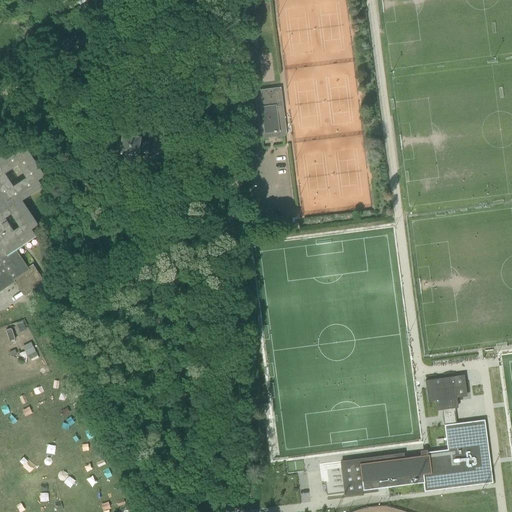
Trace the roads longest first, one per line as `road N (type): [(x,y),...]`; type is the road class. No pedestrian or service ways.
road 1 (unknown): [(367,0),(418,371),(485,371),(496,477),(495,488),(485,491),(335,507)]
road 2 (unclassified): [(230,511),(230,0)]
road 3 (residential): [(147,0),(0,94)]
